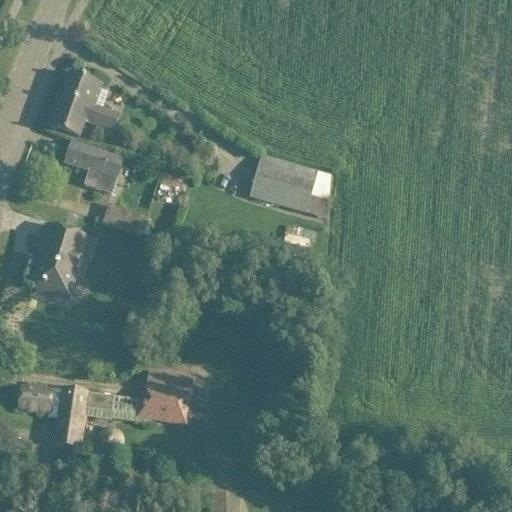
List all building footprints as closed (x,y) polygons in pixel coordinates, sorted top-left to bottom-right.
[(50,130),(68,137),(78,140),(83,126),(115,137),(121,119),(105,114),(105,112),(96,109),(104,87),(69,75),(50,130)] [(85,187),(104,193),(113,196),(124,160),(71,144),(65,165),(90,172),(85,187)] [(330,177),(321,175),(263,159),(251,202),(327,222),(330,177)] [(109,208),(103,227),(141,238),(143,235),(146,224),(147,220),(109,208)] [(39,260),(32,283),(43,286),(42,287),(46,288),(46,287),(57,290),(62,273),(67,274),(67,275),(70,276),(71,275),(76,277),(75,279),(76,279),(76,278),(83,254),(86,254),(90,240),(46,227),(36,259),(39,260)] [(206,246),(185,240),(182,250),(202,257),(206,246)] [(253,262),(251,271),(307,283),(308,276),(300,274),(302,265),(283,261),(282,268),(253,262)] [(22,390),(19,410),(51,413),(59,414),(58,422),(54,448),(81,451),(85,420),(86,412),(115,416),(117,401),(22,390)] [(146,392),(141,421),(151,423),(155,423),(186,430),(192,399),(146,391),(146,392)]
